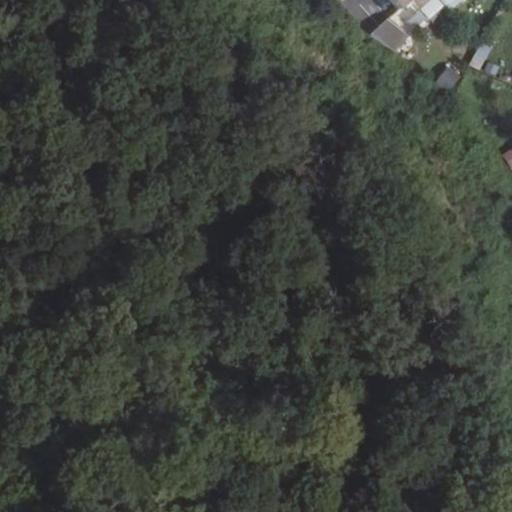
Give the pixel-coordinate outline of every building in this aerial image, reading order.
[(387,0),(397,11),(407,1),(415,10),(426,0),(387,0)] [(434,0),(446,12),(459,0),(434,0)] [(389,16),(372,33),(394,55),(411,38),(389,16)] [(436,88),(450,95),(461,76),(446,68),(436,88)] [(511,149),(501,156),(511,171),(511,170),(511,149)]
